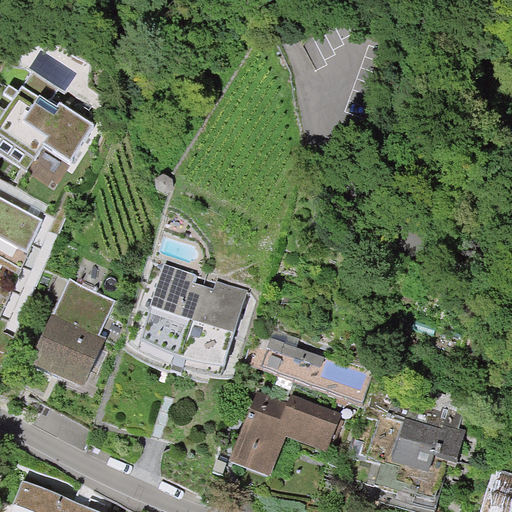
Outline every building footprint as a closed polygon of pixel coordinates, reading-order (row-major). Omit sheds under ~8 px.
[(57,89),(33,73),(5,115),(0,111),(0,154),(27,172),(45,146),(71,163),(93,129),(49,101),(57,89)] [(0,321),(42,222),(0,199),(0,321)] [(198,361),(226,367),(250,291),(166,264),(142,339),(163,350),(198,361)] [(34,364),(85,386),(105,341),(98,338),(115,301),(72,281),(34,364)] [(376,371),(273,335),(261,367),(292,379),(365,404),(376,371)] [(326,453),(342,412),(291,393),(287,403),(257,392),(230,462),(272,478),(287,438),(326,453)] [(379,500),(422,511),(439,511),(451,472),(453,463),(456,454),(461,437),(401,420),(379,500)] [(481,511),(511,511),(511,474),(494,469),(481,511)] [(97,511),(81,505),(24,483),(12,511),(97,511)]
